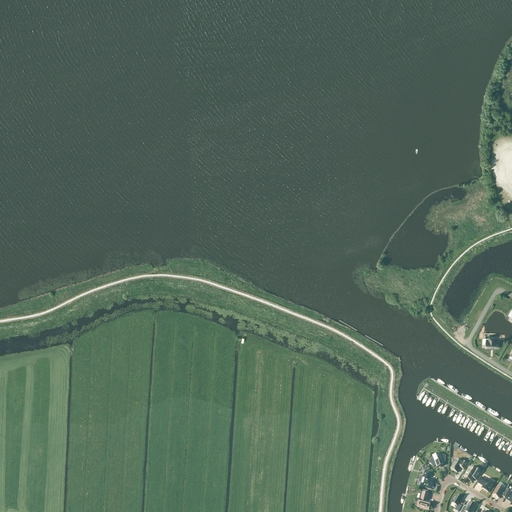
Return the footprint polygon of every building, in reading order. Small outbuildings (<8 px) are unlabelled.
[(485,338),(485,348),(498,349),(499,339),(496,339),(496,337),(487,337),(487,338),(485,338)] [(439,455),(438,453),(432,456),(433,458),(429,463),(433,467),(436,466),(437,468),(443,466),(442,463),(445,462),(445,456),(439,455)] [(456,461),(455,460),(454,461),(453,462),(453,464),(454,464),(450,469),(457,473),(460,468),(463,470),(466,464),(463,462),(462,464),(456,460),(456,461)] [(467,473),(464,478),(471,482),(473,479),(476,481),(481,473),(475,469),(474,470),(469,468),(466,472),(467,473)] [(430,479),(432,473),(425,471),(423,477),(422,479),(421,479),(419,480),(419,482),(420,484),(421,484),(420,487),(428,489),(431,490),(432,486),(433,480),(430,479)] [(488,493),(493,484),(487,480),(486,481),(481,478),(477,484),(481,486),(482,485),(483,486),(482,489),(488,493)] [(498,486),(492,495),(499,499),(501,496),(504,498),(509,490),(505,488),(504,490),(498,486)] [(423,491),(423,494),(422,493),(421,500),(419,499),(417,507),(428,510),(430,502),(427,501),(429,492),(423,491)] [(462,499),(456,496),(452,504),(457,507),(454,511),(456,511),(457,511),(461,507),(458,505),(462,499)]
